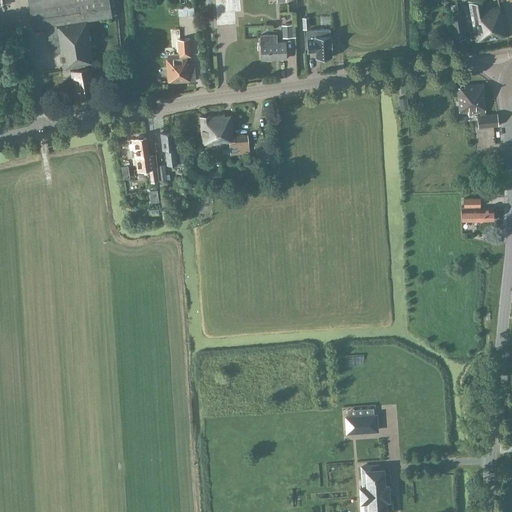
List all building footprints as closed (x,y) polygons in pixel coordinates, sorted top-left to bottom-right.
[(94,64),(88,30),(87,21),(112,17),(109,0),(27,0),(33,29),(47,27),(51,52),(60,50),(63,69),(72,68),(74,76),(77,93),(93,91),(90,73),(89,65),(94,64)] [(483,1),(468,3),(473,31),(470,31),(471,36),(466,37),(467,42),(476,41),(507,36),(503,13),(501,14),(499,6),(484,9),(483,1)] [(179,16),(194,15),(194,4),(178,5),(179,16)] [(461,10),(450,12),(455,39),(466,37),(461,10)] [(283,38),(292,37),(291,24),(282,25),(283,38)] [(306,39),(307,53),(314,52),(315,57),(316,57),(330,56),(330,51),(331,51),(331,38),(330,39),(329,35),(329,36),(329,29),(305,30),(305,39),(306,39)] [(259,34),(261,59),(286,58),(285,42),(277,42),(276,33),(259,34)] [(187,63),(187,57),(191,56),(189,38),(177,39),(179,57),(166,58),(168,83),(195,81),(194,63),(187,63)] [(459,112),(485,111),(484,84),(464,85),(465,87),(458,87),(459,112)] [(401,109),(408,108),(406,96),(399,98),(401,109)] [(230,154),(249,153),(248,134),(234,135),(232,115),(224,116),(224,113),(200,116),(202,148),(229,145),(230,154)] [(478,127),(498,125),(497,113),(477,115),(478,127)] [(167,164),(183,162),(182,149),(175,150),(173,131),(160,133),(162,150),(165,149),(167,164)] [(136,157),(137,165),(138,171),(146,170),(148,183),(159,181),(157,165),(156,153),(149,155),(146,136),(136,138),(132,139),(135,157),(136,157)] [(274,147),(255,151),(260,173),(266,172),(268,180),(276,178),(277,161),(274,147)] [(122,160),(124,172),(131,171),(129,159),(122,160)] [(165,164),(157,165),(159,181),(159,182),(167,181),(165,164)] [(208,179),(222,178),(221,170),(207,171),(208,179)] [(461,221),(493,220),(493,208),(478,208),(478,206),(480,206),(480,198),(464,198),(464,206),(461,206),(461,221)] [(347,432),(377,430),(377,429),(377,428),(376,423),(377,423),(377,422),(376,422),(376,417),(376,416),(376,415),(346,417),(346,420),(346,421),(347,428),(346,428),(346,429),(347,429),(347,432)] [(413,431),(413,448),(436,447),(435,430),(413,431)] [(363,479),(363,481),(367,481),(367,486),(360,487),(361,489),(360,489),(360,490),(361,490),(361,498),(361,501),(368,500),(369,511),(365,511),(387,511),(386,502),(385,502),(385,501),(384,499),(388,499),(388,495),(388,494),(387,490),(388,490),(388,489),(387,489),(387,485),(383,485),(383,483),(384,483),(384,482),(383,482),(383,472),(383,471),(382,471),(382,469),(378,469),(378,465),(362,466),(362,468),(361,468),(361,469),(362,469),(363,478),(362,478),(362,479),(363,479)] [(412,486),(412,508),(425,507),(425,486),(412,486)]
